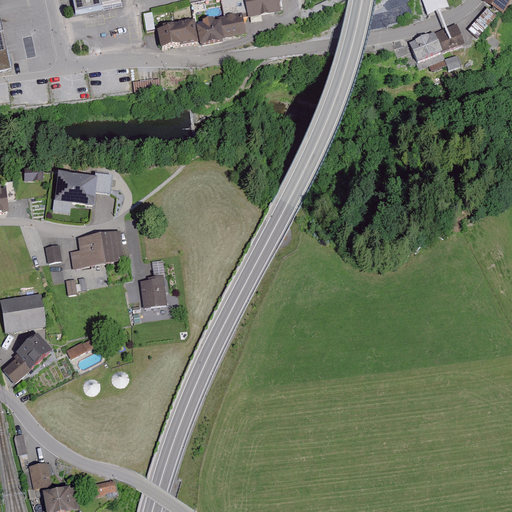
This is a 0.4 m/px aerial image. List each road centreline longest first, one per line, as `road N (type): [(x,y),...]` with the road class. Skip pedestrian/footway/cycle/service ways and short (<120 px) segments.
road 1 (trunk): [(363,0),(328,118),(199,376),(151,511)]
road 2 (residential): [(53,0),(66,65),(203,61),(370,42),(442,23),(479,0)]
road 3 (residential): [(0,393),(63,451),(125,473),(186,511)]
road 4 (residential): [(0,223),(71,232),(124,226)]
